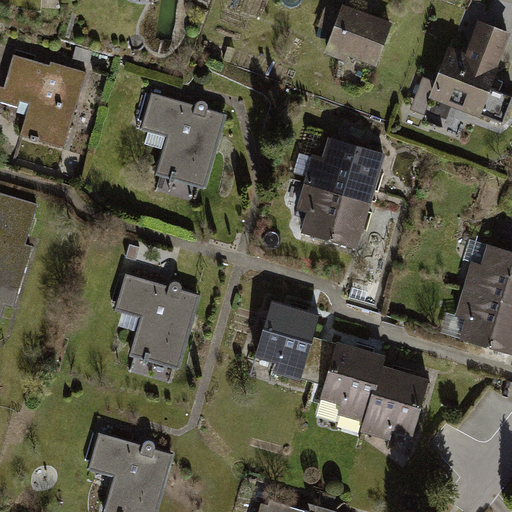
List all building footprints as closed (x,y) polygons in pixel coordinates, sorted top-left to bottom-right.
[(394,22),(343,3),(324,54),(345,62),(347,55),(377,66),(394,22)] [(461,75),(450,110),(511,129),(511,34),(491,28),(475,79),(461,75)] [(40,118),(32,145),(68,155),(90,83),(17,62),(4,107),(40,118)] [(166,144),(153,189),(197,202),(221,122),(159,104),(149,139),(166,144)] [(329,150),(317,193),(379,210),(391,168),(329,150)] [(316,193),(304,235),(367,253),(379,210),(316,193)] [(0,319),(19,324),(46,210),(0,198),(0,319)] [(469,293),(511,305),(511,255),(474,244),(467,267),(476,270),(469,293)] [(156,328),(143,373),(187,386),(211,306),(149,288),(139,323),(156,328)] [(445,342),(511,360),(511,305),(469,293),(460,324),(451,321),(445,342)] [(262,376),(313,390),(330,327),(280,313),(262,376)] [(384,374),(386,368),(342,353),(320,415),(365,430),(384,374)] [(413,455),(435,391),(384,374),(365,430),(362,438),(413,455)] [(109,511),(110,511),(159,511),(175,464),(144,453),(146,447),(107,434),(96,467),(121,475),(109,511)] [(312,511),(256,502),(253,511),(312,511)]
